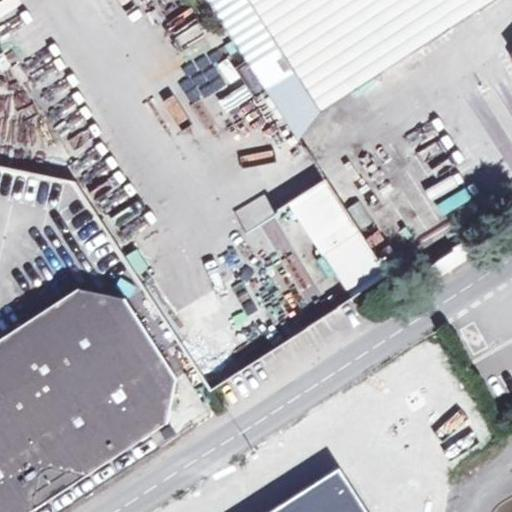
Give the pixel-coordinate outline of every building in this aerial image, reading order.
[(210,0),(264,86),(293,67),(322,111),(494,0),(210,0)] [(0,172),(0,229),(7,230),(7,213),(37,213),(37,201),(18,201),(18,172),(0,172)] [(230,209),(237,222),(263,209),(255,195),(230,209)] [(435,276),(464,258),(455,244),(426,262),(435,276)] [(354,250),(321,271),(345,309),(357,302),(364,312),(381,301),(375,291),(379,288),(354,250)] [(423,268),(410,277),(415,286),(430,276),(423,268)] [(398,283),(385,293),(390,300),(404,291),(398,283)] [(0,511),(31,511),(166,425),(176,378),(126,300),(81,292),(0,343),(0,511)] [(274,511),(362,511),(337,472),(274,511)]
